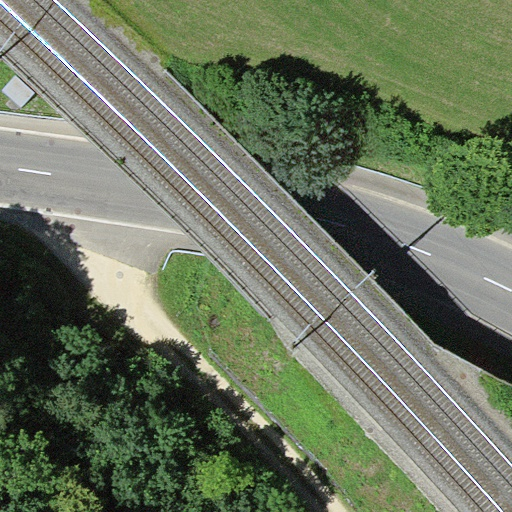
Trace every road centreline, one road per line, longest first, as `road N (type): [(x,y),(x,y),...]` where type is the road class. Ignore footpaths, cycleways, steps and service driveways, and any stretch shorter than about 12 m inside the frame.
road 1 (tertiary): [(0,168),(283,206),(511,284)]
road 2 (track): [(52,176),(178,353)]
road 3 (track): [(321,511),(178,353)]
